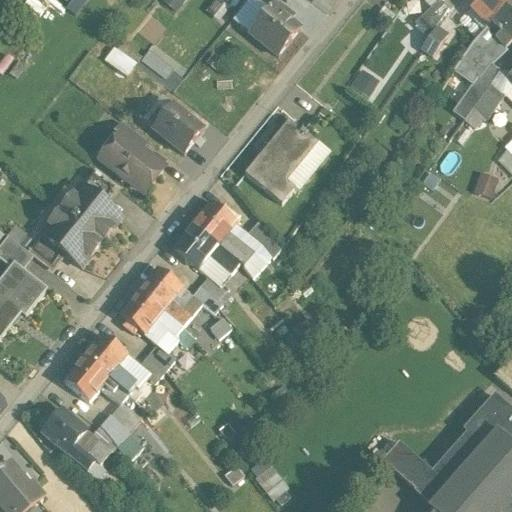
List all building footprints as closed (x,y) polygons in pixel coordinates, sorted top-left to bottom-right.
[(167,0),(165,3),(176,13),(188,0),(167,0)] [(412,0),(399,15),(412,27),(428,8),(419,0),(412,0)] [(511,0),(478,0),(469,10),(486,29),(490,26),(511,5),(511,0)] [(230,10),(222,2),(211,14),(219,22),(230,10)] [(440,3),(414,26),(428,41),(436,30),(449,12),(440,3)] [(273,5),(248,35),(276,59),(299,32),(282,17),(284,15),(273,5)] [(511,5),(490,26),(498,34),(497,35),(499,38),(495,41),(505,52),(511,45),(511,5)] [(490,26),(486,29),(457,67),(476,81),(479,83),(490,67),(495,61),(505,52),(495,41),(499,38),(497,35),(498,34),(490,26)] [(428,41),(422,51),(430,57),(444,36),(436,30),(428,41)] [(104,61),(126,78),(136,64),(114,47),(104,61)] [(476,81),(452,115),(464,123),(499,74),(490,67),(479,83),(476,81)] [(379,85),(361,73),(355,82),(351,89),(368,101),(379,85)] [(172,108),(152,133),(184,158),(203,133),(172,108)] [(287,124),(243,177),(281,208),(295,191),(286,184),(318,147),(301,133),(300,135),(287,124)] [(147,145),(121,126),(115,134),(140,154),(140,155),(147,145)] [(140,154),(115,134),(114,135),(116,136),(99,158),(98,156),(96,158),(118,174),(119,181),(123,184),(129,183),(144,194),(162,171),(140,155),(140,154)] [(95,172),(82,188),(103,205),(116,189),(95,172)] [(497,182),(484,177),(477,195),(490,200),(497,182)] [(82,188),(42,238),(62,254),(83,270),(122,220),(103,205),(82,188)] [(222,215),(209,205),(191,228),(216,248),(217,249),(226,237),(238,221),(225,211),(222,215)] [(281,254),(257,225),(246,237),(261,250),(272,264),(281,254)] [(216,248),(191,228),(172,252),(184,261),(180,267),(187,272),(191,267),(197,272),(208,258),(216,248)] [(252,258),(226,237),(217,249),(238,266),(242,271),(252,258)] [(62,254),(42,238),(27,256),(33,260),(48,272),(62,254)] [(27,256),(7,241),(0,249),(0,263),(9,270),(13,265),(23,273),(33,260),(27,256)] [(217,249),(216,248),(208,258),(231,276),(238,266),(217,249)] [(9,270),(0,281),(0,343),(23,316),(27,319),(47,292),(23,273),(13,265),(9,270)] [(157,273),(138,296),(162,316),(169,307),(174,301),(178,304),(185,296),(157,273)] [(229,298),(207,280),(199,290),(221,308),(229,298)] [(191,300),(185,296),(178,304),(174,301),(169,307),(190,323),(200,308),(213,318),(221,308),(199,290),(191,300)] [(162,316),(138,296),(119,319),(126,325),(123,329),(133,338),(136,334),(155,350),(156,349),(165,358),(176,345),(173,343),(154,327),(162,316)] [(190,323),(169,307),(162,316),(182,332),(189,324),(190,323)] [(182,332),(162,316),(154,327),(173,343),(182,332)] [(210,330),(219,342),(233,332),(223,320),(210,330)] [(200,334),(189,324),(182,332),(184,334),(192,343),(200,334)] [(182,332),(173,343),(176,345),(184,353),(192,343),(184,334),(182,332)] [(113,348),(102,339),(83,363),(108,383),(116,373),(127,360),(113,348)] [(124,351),(116,344),(113,348),(121,355),(124,351)] [(165,358),(156,349),(155,350),(147,360),(165,375),(174,365),(165,358)] [(139,370),(127,360),(116,373),(136,391),(135,392),(138,394),(148,383),(150,379),(139,370)] [(165,375),(147,360),(139,370),(150,379),(148,383),(154,388),(165,375)] [(83,363),(64,387),(90,407),(108,384),(108,383),(83,363)] [(511,363),(495,381),(511,397),(511,363)] [(136,391),(116,373),(108,383),(108,384),(128,400),(135,392),(136,391)] [(164,404),(157,396),(142,409),(148,417),(164,404)] [(511,415),(494,400),(464,433),(468,436),(432,477),(416,495),(432,510),(430,511),(500,511),(511,499),(511,415)] [(86,435),(62,414),(42,437),(67,458),(75,449),(86,435)] [(117,450),(100,430),(91,439),(111,456),(117,450)] [(91,439),(86,435),(75,449),(95,466),(99,470),(111,456),(91,439)] [(432,477),(398,447),(382,465),(416,495),(432,477)] [(95,466),(75,449),(67,458),(87,475),(95,466)] [(28,489),(9,466),(0,473),(0,509),(2,511),(30,511),(38,505),(43,501),(31,486),(28,489)] [(95,466),(87,475),(94,481),(98,476),(96,474),(99,470),(95,466)] [(272,466),(256,478),(272,500),(288,489),(272,466)] [(511,511),(511,499),(500,511),(511,511)]
